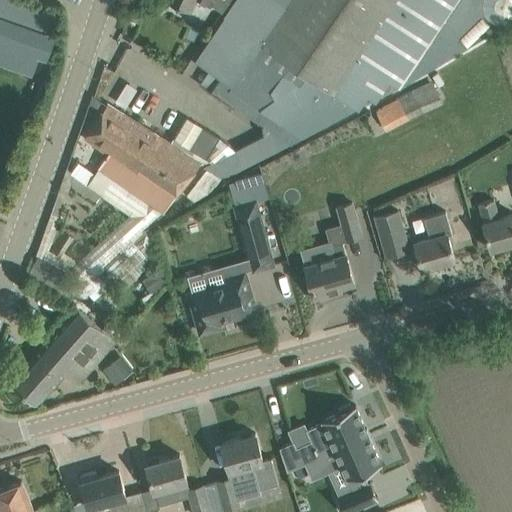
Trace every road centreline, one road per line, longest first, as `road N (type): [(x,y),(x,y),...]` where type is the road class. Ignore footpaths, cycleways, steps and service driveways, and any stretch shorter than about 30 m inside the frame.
road 1 (tertiary): [(0,428),(138,401),(363,337)]
road 2 (tertiary): [(0,300),(100,0)]
road 3 (residential): [(442,511),(363,337)]
road 4 (tertiary): [(363,337),(511,294)]
